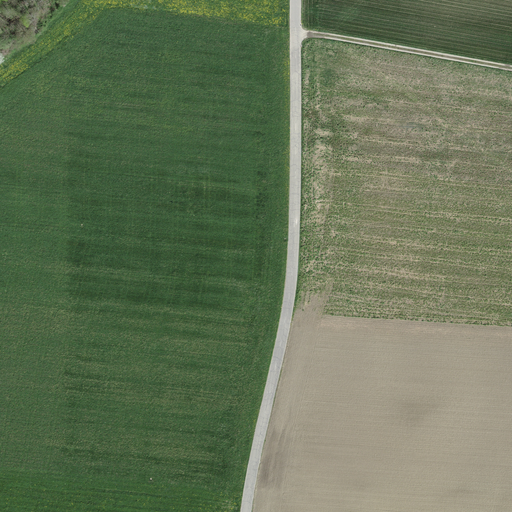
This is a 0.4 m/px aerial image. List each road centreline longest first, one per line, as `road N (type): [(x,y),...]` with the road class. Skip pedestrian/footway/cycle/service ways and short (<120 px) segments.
road 1 (unclassified): [(294,0),(290,288),(249,511)]
road 2 (track): [(293,32),(511,68)]
